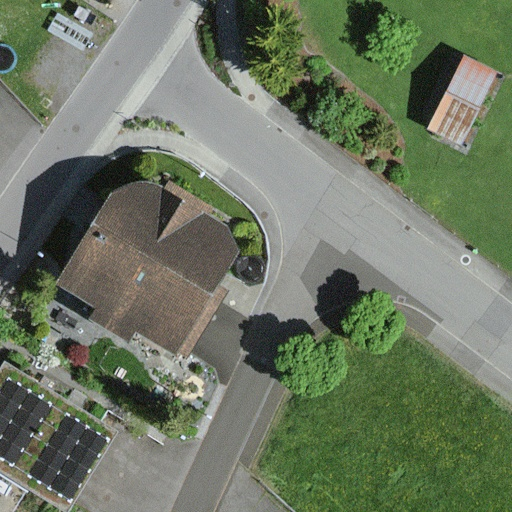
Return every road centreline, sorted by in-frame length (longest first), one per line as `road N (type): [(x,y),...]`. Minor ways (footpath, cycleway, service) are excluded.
road 1 (unclassified): [(194,511),(289,313),(365,219)]
road 2 (residential): [(150,54),(365,219)]
road 3 (residential): [(0,272),(150,54)]
road 4 (residential): [(365,219),(511,331)]
